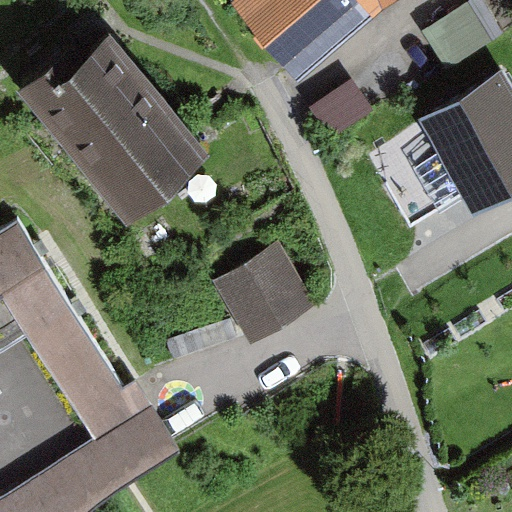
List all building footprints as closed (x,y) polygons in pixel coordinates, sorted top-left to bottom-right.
[(373,0),(248,0),(310,62),(373,0)] [(495,0),(469,0),(428,23),(451,63),(511,28),(495,0)] [(217,158),(103,40),(69,73),(58,62),(16,102),(141,231),(217,158)] [(473,214),(511,192),(511,85),(503,70),(419,116),(473,214)] [(336,133),(377,107),(360,79),(319,105),(336,133)] [(316,308),(278,246),(216,283),(254,346),(316,308)]
